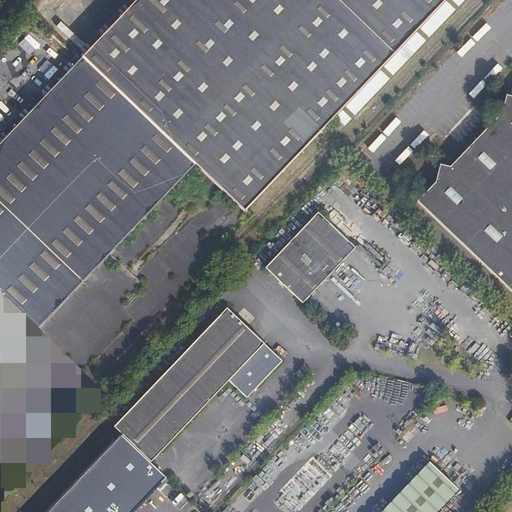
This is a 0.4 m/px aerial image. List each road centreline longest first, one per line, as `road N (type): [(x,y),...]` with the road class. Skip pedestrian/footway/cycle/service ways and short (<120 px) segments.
road 1 (unknown): [(391,254),(489,345),(480,439)]
road 2 (unknown): [(511,306),(408,206)]
